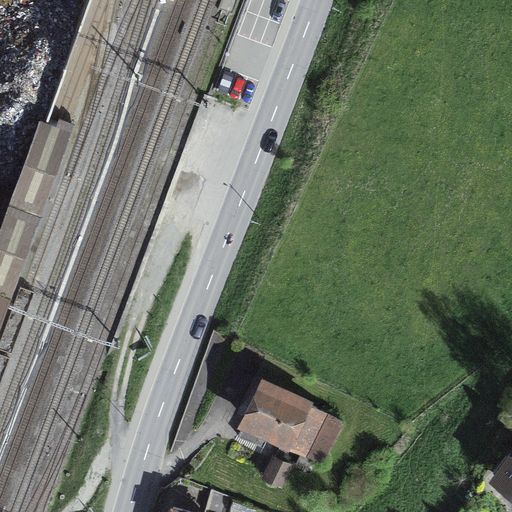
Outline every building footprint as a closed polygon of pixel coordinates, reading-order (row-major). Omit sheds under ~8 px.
[(0,316),(71,124),(60,120),(47,115),(0,242),(0,316)] [(343,421),(265,381),(238,434),(263,447),(271,432),(303,448),(296,463),(308,468),(319,462),(321,463),(343,421)] [(289,463),(275,456),(265,475),(280,483),(289,463)] [(511,456),(498,475),(511,485),(511,456)] [(220,511),(226,494),(211,489),(205,511),(208,511),(220,511)]
